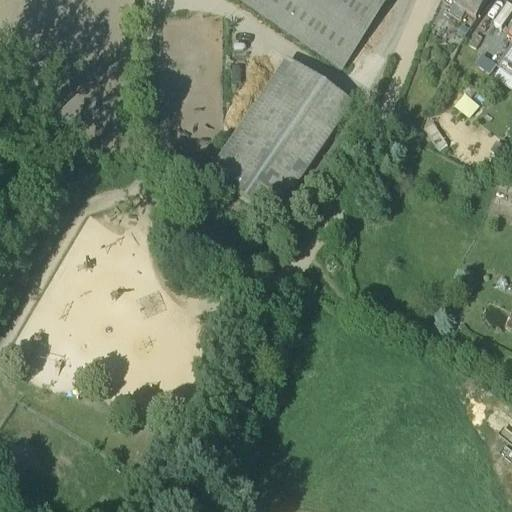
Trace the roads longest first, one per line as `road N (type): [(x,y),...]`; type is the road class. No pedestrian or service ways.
road 1 (track): [(307,265),(285,282),(212,307),(183,309),(166,296),(132,195),(139,12)]
road 2 (track): [(427,0),(353,191),(307,265)]
